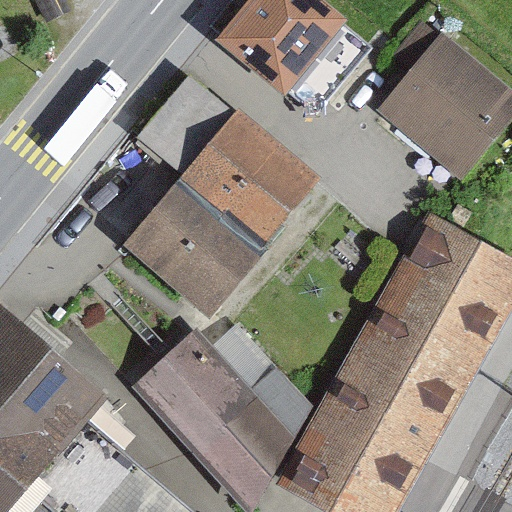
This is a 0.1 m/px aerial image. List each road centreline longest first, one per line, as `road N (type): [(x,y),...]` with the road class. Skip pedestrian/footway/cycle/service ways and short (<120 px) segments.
road 1 (secondary): [(164,0),(0,201)]
road 2 (track): [(511,342),(415,511)]
